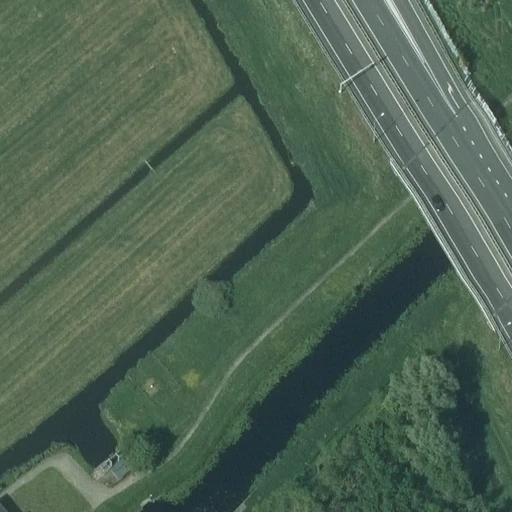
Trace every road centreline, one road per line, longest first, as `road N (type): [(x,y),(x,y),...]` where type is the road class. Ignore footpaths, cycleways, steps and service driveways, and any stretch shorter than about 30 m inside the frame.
road 1 (trunk): [(316,0),(511,317)]
road 2 (trunk): [(463,156),(366,0)]
road 3 (trunk): [(463,156),(459,111),(397,0)]
